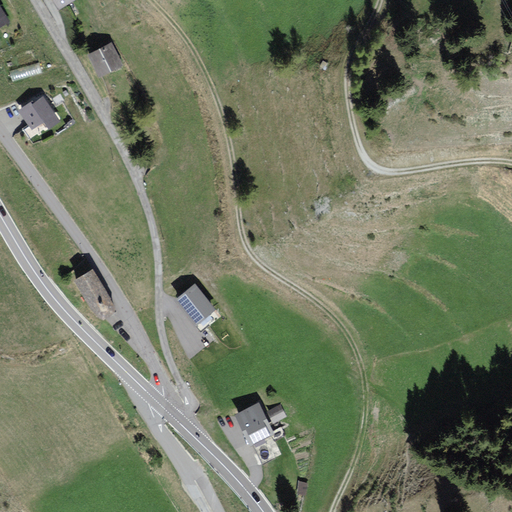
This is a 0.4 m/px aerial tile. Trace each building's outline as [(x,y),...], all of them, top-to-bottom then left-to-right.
[(75,0),(52,0),(59,10),(75,0)] [(121,63),(111,42),(90,52),(100,73),(121,63)] [(10,67),(38,63),(37,54),(9,58),(10,67)] [(11,67),(12,77),(41,73),(40,64),(11,67)] [(58,119),(43,96),(32,104),(30,102),(21,108),(33,126),(44,118),(49,125),(58,119)] [(92,268),(74,279),(96,315),(103,317),(114,310),(114,305),(92,268)] [(219,316),(196,284),(178,297),(201,329),(219,316)] [(273,431),(259,402),(237,412),(251,442),(273,431)] [(285,415),(280,405),(269,411),(274,421),(285,415)] [(307,482),(300,482),(298,491),(305,492),(307,482)]
